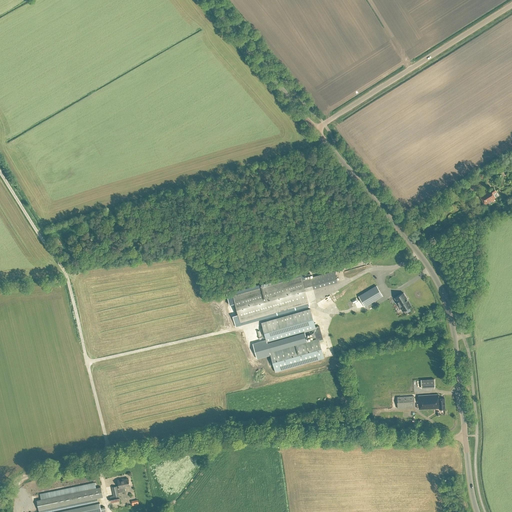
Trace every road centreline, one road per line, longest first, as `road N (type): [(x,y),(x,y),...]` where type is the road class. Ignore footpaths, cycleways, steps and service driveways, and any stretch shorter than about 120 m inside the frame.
road 1 (track): [(430,268),(366,308),(309,305),(89,360),(60,263),(0,171)]
road 2 (unclassified): [(0,489),(12,474),(221,430),(464,436)]
road 3 (tertiary): [(464,436),(452,332),(437,282),(315,131)]
road 4 (unclassified): [(315,131),(511,4)]
road 5 (tertiary): [(315,131),(210,0)]
